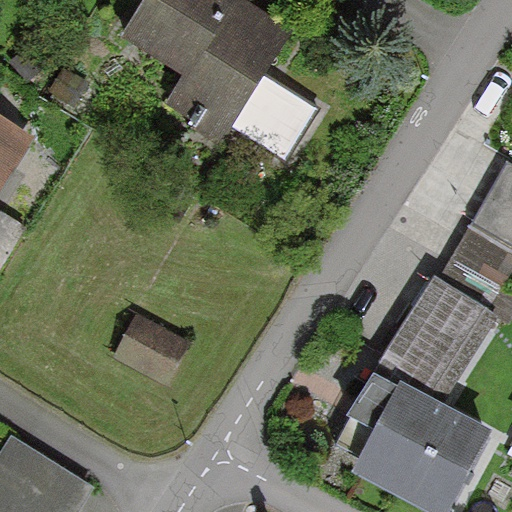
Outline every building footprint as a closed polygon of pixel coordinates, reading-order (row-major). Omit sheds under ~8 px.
[(306,40),(232,0),(171,0),(142,54),(197,84),(172,129),(237,164),(306,40)] [(0,217),(40,145),(0,122),(0,217)] [(511,324),(511,196),(401,382),(460,413),(511,324)] [(197,345),(142,319),(119,367),(174,393),(197,345)] [(511,440),(460,413),(401,382),(352,473),(425,511),(480,511),(511,452),(511,440)] [(99,511),(104,504),(15,453),(0,478),(0,511),(99,511)]
